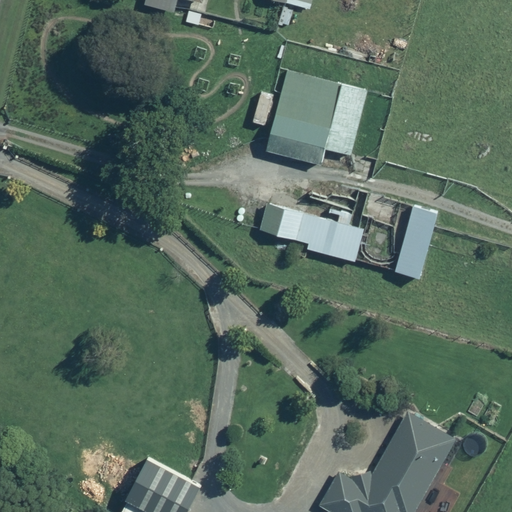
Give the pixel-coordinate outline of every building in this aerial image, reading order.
[(188,0),(202,3),(202,0),(145,0),(144,6),(173,14),(176,0),(188,0)] [(365,90),(286,67),(263,150),(318,166),(323,148),(348,155),(365,90)] [(336,215),(334,221),(267,201),(259,228),(308,242),(306,248),(352,261),(362,227),(348,223),(351,212),(330,206),(328,213),(336,215)] [(418,277),(435,211),(409,204),(392,271),(418,277)] [(326,376),(312,360),(290,378),(304,395),(326,376)] [(337,471),(319,505),(331,511),(413,511),(455,439),(405,410),(369,475),(350,478),(337,471)] [(185,511),(201,484),(146,456),(123,499),(147,511),(185,511)]
